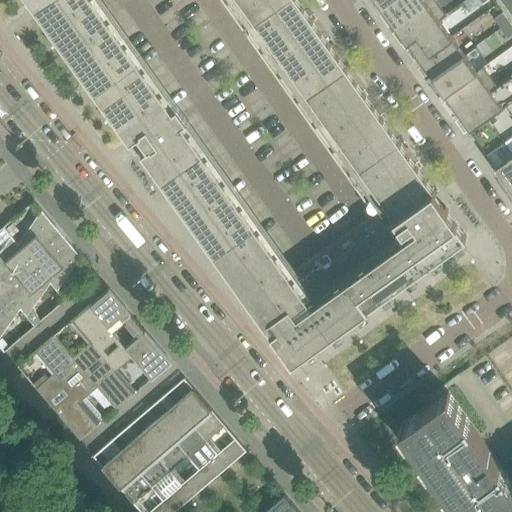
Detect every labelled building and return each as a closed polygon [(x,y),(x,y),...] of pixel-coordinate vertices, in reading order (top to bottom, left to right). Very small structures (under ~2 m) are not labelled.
[(98,0),(37,0),(45,11),(100,88),(134,136),(135,135),(144,148),(143,149),(268,324),(268,323),(273,330),(272,330),(293,360),(467,236),(446,206),(441,210),(431,196),(436,193),(298,0),(222,0),(374,212),(292,271),(184,119),(176,124),(168,112),(175,107),(98,0)] [(427,0),(390,0),(382,7),(394,24),(427,0)] [(446,14),(436,0),(427,0),(394,24),(407,42),(439,18),(446,14)] [(509,21),(503,12),(493,19),(500,29),(509,21)] [(452,36),(439,18),(407,42),(419,59),(452,36)] [(511,24),(509,21),(500,29),(507,38),(511,34),(511,24)] [(432,77),(464,53),(452,36),(419,59),(432,77)] [(444,95),(477,71),(464,53),(432,77),(444,95)] [(497,85),(483,66),(477,71),(444,95),(449,101),(458,113),(490,90),(497,85)] [(470,130),(503,107),(490,90),(458,113),(470,130)] [(511,153),(495,166),(511,189),(511,153)] [(65,237),(42,210),(18,244),(35,262),(65,237)] [(35,262),(18,244),(11,236),(0,252),(0,284),(4,289),(35,262)] [(59,290),(81,256),(65,237),(35,262),(51,281),(59,290)] [(34,307),(51,281),(35,262),(4,289),(20,308),(35,325),(40,321),(34,307)] [(145,330),(109,288),(100,296),(121,321),(124,319),(139,336),(145,330)] [(0,337),(20,308),(4,289),(0,292),(0,337)] [(121,321),(100,296),(90,304),(111,329),(121,321)] [(111,329),(90,304),(74,318),(95,343),(111,329)] [(117,370),(95,343),(74,318),(71,321),(89,343),(73,357),(98,386),(116,408),(136,392),(117,370)] [(126,347),(111,329),(95,343),(117,370),(134,355),(126,347)] [(143,347),(153,339),(145,330),(139,336),(126,347),(134,355),(143,347)] [(98,386),(73,357),(54,335),(38,349),(59,374),(81,400),(98,386)] [(172,361),(153,339),(143,347),(162,369),(172,361)] [(162,369),(143,347),(134,355),(153,377),(162,369)] [(100,422),(81,400),(59,374),(38,349),(35,352),(53,373),(36,388),(80,439),(100,422)] [(225,425),(200,395),(194,387),(182,397),(174,387),(166,393),(175,403),(181,411),(228,466),(247,450),(236,437),(221,450),(210,437),(225,425)] [(448,390),(400,424),(462,511),(511,511),(511,484),(498,465),(501,464),(448,390)] [(181,411),(175,403),(164,412),(156,402),(148,408),(157,419),(210,481),(228,466),(181,411)] [(138,417),(130,424),(139,434),(192,497),(210,481),(157,419),(146,427),(138,417)] [(192,497),(139,434),(128,443),(120,433),(112,439),(121,449),(174,511),(192,497)] [(110,458),(102,448),(94,455),(142,511),(173,511),(174,511),(121,449),(110,458)] [(300,511),(285,493),(262,511),(300,511)]
